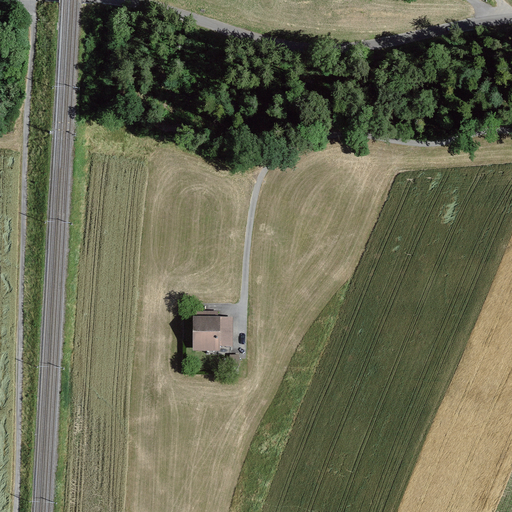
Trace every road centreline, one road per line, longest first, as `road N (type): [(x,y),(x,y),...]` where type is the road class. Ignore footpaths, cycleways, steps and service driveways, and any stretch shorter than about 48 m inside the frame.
road 1 (unclassified): [(511,19),(346,49),(289,45),(110,0)]
road 2 (unknown): [(270,167),(289,45)]
